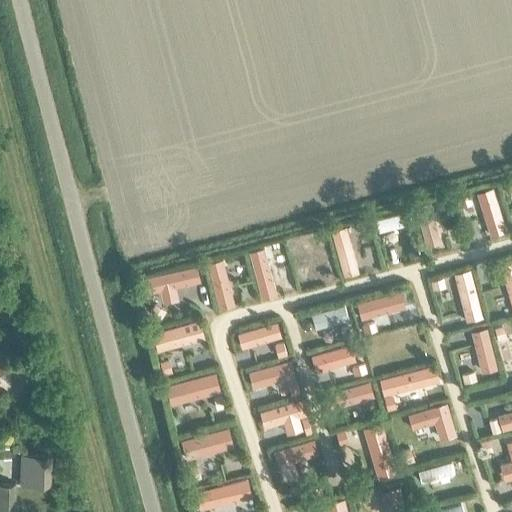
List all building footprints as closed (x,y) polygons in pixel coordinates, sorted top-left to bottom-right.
[(494,184),(477,190),(490,234),(507,229),(494,184)] [(449,203),(447,195),(434,198),(436,207),(449,203)] [(442,240),(431,198),(415,203),(426,244),(442,240)] [(414,220),(410,207),(375,217),(379,229),(414,220)] [(331,228),(344,272),(358,268),(346,224),(331,228)] [(416,242),(406,245),(410,257),(420,254),(416,242)] [(265,245),(250,249),(262,296),(277,292),(265,245)] [(235,301),(223,256),(207,260),(220,305),(235,301)] [(511,258),(500,262),(511,300),(511,258)] [(197,262),(144,273),(148,290),(201,278),(197,262)] [(471,266),(454,270),(466,318),(483,314),(471,266)] [(446,284),(444,275),(431,278),(433,287),(446,284)] [(402,288),(358,300),(363,317),(407,305),(402,288)] [(344,300),(311,310),(316,324),(349,315),(344,300)] [(167,308),(155,301),(150,309),(162,316),(167,308)] [(389,316),(377,319),(379,327),(391,325),(389,316)] [(201,317),(153,329),(158,348),(206,336),(201,317)] [(277,318),(238,330),(242,345),(282,334),(277,318)] [(507,334),(503,322),(495,324),(498,337),(507,334)] [(349,324),(340,327),(342,336),(352,333),(349,324)] [(498,365),(487,324),(471,328),(475,343),(482,369),(498,365)] [(419,325),(378,334),(381,348),(422,339),(419,325)] [(283,339),(275,342),(278,354),(287,351),(283,339)] [(356,357),(352,341),(312,353),(316,369),(356,357)] [(382,353),(373,355),(377,369),(386,367),(382,353)] [(169,356),(160,358),(164,372),(173,370),(169,356)] [(291,357),(248,369),(253,385),(296,374),(291,357)] [(365,360),(352,364),(355,372),(367,369),(365,360)] [(436,362),(380,376),(384,393),(441,379),(436,362)] [(477,377),(475,368),(462,372),(464,380),(477,377)] [(221,388),(216,369),(167,382),(172,401),(221,388)] [(298,378),(288,380),(292,394),(301,392),(298,378)] [(375,393),(370,378),(323,391),(327,406),(375,393)] [(226,404),(222,391),(213,394),(217,407),(226,404)] [(396,405),(393,393),(385,395),(388,407),(396,405)] [(303,395),(259,408),(264,425),(284,419),(287,431),(303,427),(300,415),(308,413),(303,395)] [(434,422),(439,440),(456,435),(446,402),(407,414),(412,429),(434,422)] [(511,424),(511,407),(498,412),(499,414),(502,427),(511,424)] [(308,414),(302,416),(306,431),(312,429),(308,414)] [(502,427),(499,414),(489,417),(492,430),(502,427)] [(383,419),(363,425),(379,478),(398,472),(383,419)] [(234,442),(228,424),(181,437),(187,455),(234,442)] [(344,427),(336,429),(340,442),(348,440),(344,427)] [(318,450),(314,434),(272,447),(277,463),(280,462),(284,476),(298,472),(294,458),(318,450)] [(493,449),(490,436),(481,439),(484,451),(493,449)] [(511,437),(507,439),(511,456),(511,457),(500,461),(505,479),(511,477),(511,437)] [(415,458),(411,446),(402,448),(406,460),(415,458)] [(20,484),(49,485),(50,456),(21,455),(20,484)] [(452,458),(418,468),(421,480),(440,474),(441,479),(450,476),(449,472),(455,470),(452,458)] [(200,475),(197,462),(190,464),(193,477),(200,475)] [(253,494),(248,474),(196,487),(200,507),(253,494)] [(0,511),(14,511),(15,484),(0,483),(0,511)] [(408,511),(400,483),(381,489),(387,511),(408,511)] [(324,493),(321,484),(309,487),(312,497),(324,493)] [(373,487),(361,490),(363,498),(375,495),(373,487)] [(418,504),(428,501),(424,488),(413,492),(418,504)] [(349,511),(345,496),(325,501),(328,511),(349,511)] [(464,511),(461,500),(423,511),(464,511)]
